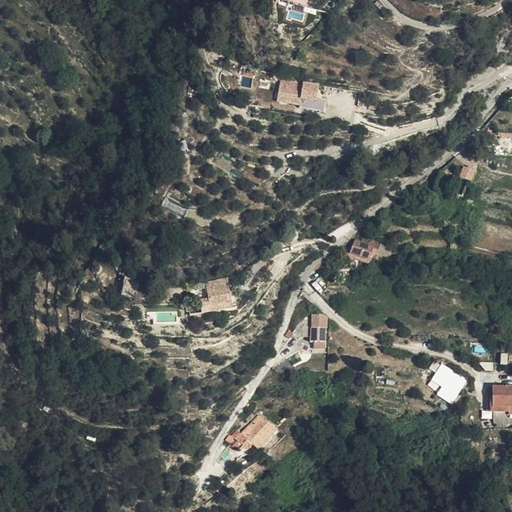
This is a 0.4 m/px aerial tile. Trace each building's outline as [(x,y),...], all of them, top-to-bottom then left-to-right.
[(245,66),(240,77),(252,82),(257,71),(245,66)] [(279,103),(300,102),(300,96),(297,96),(296,80),(278,80),(279,103)] [(303,81),(302,98),(318,99),(319,82),(303,81)] [(459,175),(471,179),(474,170),(462,167),(459,175)] [(353,257),(371,262),(377,242),(364,238),(357,244),(353,257)] [(135,296),(138,281),(125,278),(121,294),(135,296)] [(211,290),(212,308),(233,307),(233,290),(211,290)] [(313,330),(313,345),(317,345),(328,344),(328,330),(313,330)] [(441,363),(428,384),(438,390),(436,394),(452,404),(467,380),(441,363)] [(511,403),(511,385),(493,385),(491,411),(502,412),(503,406),(511,406),(511,403)] [(245,438),(257,449),(261,453),(279,432),(262,417),(245,438)] [(254,454),(257,449),(245,438),(239,433),(235,438),(246,448),(243,451),(254,454)]
